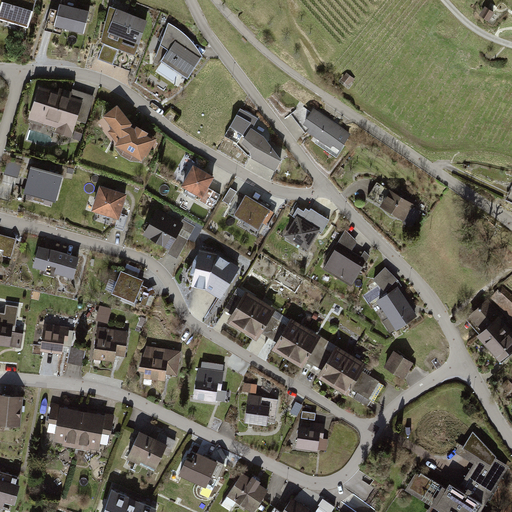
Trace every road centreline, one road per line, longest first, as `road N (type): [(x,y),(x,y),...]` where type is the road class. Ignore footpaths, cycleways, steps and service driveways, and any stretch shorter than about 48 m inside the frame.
road 1 (residential): [(372,432),(196,324),(153,263),(0,217)]
road 2 (residential): [(0,376),(100,387),(301,480),(328,482),(347,471),(372,432)]
road 3 (residential): [(215,0),(293,73),(511,223)]
road 4 (residential): [(20,68),(104,78),(260,181),(286,191),(323,186)]
road 5 (residential): [(189,0),(323,186)]
road 6 (residential): [(323,186),(429,296),(463,359)]
